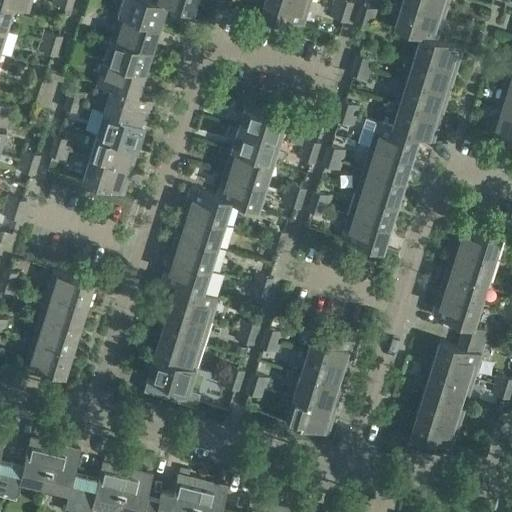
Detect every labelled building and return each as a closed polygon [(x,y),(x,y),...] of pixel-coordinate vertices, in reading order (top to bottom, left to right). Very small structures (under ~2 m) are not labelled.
[(0,0),(0,25),(9,28),(15,6),(16,5),(0,0)] [(0,0),(16,5),(15,6),(29,10),(32,0),(0,0)] [(125,0),(121,13),(161,25),(168,3),(168,2),(161,0),(125,0)] [(161,0),(168,2),(168,3),(194,11),(197,0),(161,0)] [(312,0),(266,0),(264,9),(305,22),(312,0)] [(350,0),(332,0),(332,4),(351,10),(354,1),(350,0)] [(404,0),(404,1),(445,14),(449,0),(404,0)] [(100,6),(82,1),(79,10),(97,16),(100,6)] [(404,1),(397,24),(464,45),(464,44),(438,36),(445,14),(404,1)] [(332,4),(329,14),(348,20),(351,10),(332,4)] [(361,4),(358,12),(376,18),(379,9),(361,4)] [(355,22),(358,23),(372,28),(376,18),(358,12),(355,22)] [(121,13),(114,36),(154,49),(161,25),(121,13)] [(397,24),(397,26),(422,33),(415,56),(456,68),(464,45),(397,24)] [(0,25),(0,50),(1,51),(9,28),(0,25)] [(46,29),(43,38),(61,44),(63,34),(46,29)] [(71,36),(67,47),(85,53),(89,42),(71,36)] [(114,36),(107,59),(147,71),(154,49),(114,36)] [(61,44),(43,38),(39,48),(57,54),(61,44)] [(85,53),(67,47),(65,56),(83,62),(85,53)] [(356,53),(353,62),(371,68),(374,58),(356,53)] [(415,56),(408,79),(449,92),(456,68),(415,56)] [(99,83),(104,85),(113,87),(113,86),(140,94),(141,93),(140,92),(147,71),(107,59),(99,83)] [(371,68),(353,62),(350,72),(368,78),(371,68)] [(32,75),(29,85),(46,90),(49,81),(32,75)] [(408,79),(401,102),(442,115),(449,92),(408,79)] [(511,84),(505,82),(498,106),(511,110),(511,84)] [(46,90),(29,85),(26,94),(43,100),(46,90)] [(113,86),(113,87),(106,110),(148,122),(155,97),(141,93),(140,94),(113,86)] [(69,87),(66,97),(83,103),(86,92),(69,87)] [(83,103),(66,97),(64,106),(81,112),(83,103)] [(342,99),(339,109),(357,114),(360,105),(342,99)] [(249,100),(241,124),(282,137),(289,113),(249,100)] [(0,112),(11,116),(15,106),(0,101),(0,112)] [(394,124),(394,125),(421,133),(420,134),(435,138),(442,115),(401,102),(394,124)] [(511,110),(498,106),(490,129),(511,136),(511,110)] [(357,114),(339,109),(336,118),(354,124),(357,114)] [(106,110),(99,132),(141,145),(148,122),(106,110)] [(0,150),(11,116),(0,112),(0,150)] [(379,121),(372,145),(413,157),(420,134),(421,133),(394,125),(394,124),(380,119),(379,121)] [(241,124),(234,147),(275,160),(282,137),(241,124)] [(99,132),(92,155),(133,168),(141,145),(99,132)] [(66,158),(69,148),(72,139),(55,133),(49,152),(66,158)] [(302,136),(299,145),(318,151),(321,142),(302,136)] [(327,143),(324,153),(343,159),(346,149),(327,143)] [(299,145),(296,154),(315,161),(318,151),(299,145)] [(372,145),(364,168),(406,181),(413,157),(372,145)] [(234,147),(227,170),(267,183),(275,160),(234,147)] [(22,148),(20,157),(39,162),(41,154),(22,148)] [(343,159),(324,153),(321,162),(340,168),(343,159)] [(133,168),(92,155),(84,179),(126,192),(133,168)] [(20,157),(18,167),(35,173),(39,162),(20,157)] [(364,168),(357,191),(399,204),(406,181),(364,168)] [(219,193),(219,194),(234,198),(233,200),(259,208),(260,206),(267,183),(227,170),(219,193)] [(288,182),(286,189),(304,195),(306,187),(288,182)] [(193,186),(186,208),(226,221),(234,198),(219,194),(193,186)] [(286,189),(282,200),(299,206),(301,206),(304,195),(286,189)] [(313,190),(310,199),(328,205),(331,195),(313,190)] [(357,191),(350,215),(391,227),(399,204),(357,191)] [(8,193),(5,202),(24,208),(27,199),(8,193)] [(328,205),(310,199),(307,209),(325,214),(328,205)] [(5,202),(2,213),(21,218),(24,208),(5,202)] [(186,208),(179,232),(219,245),(226,221),(186,208)] [(350,215),(343,238),(384,251),(391,227),(350,215)] [(463,217),(455,241),(496,254),(503,230),(463,217)] [(270,225),(267,234),(285,240),(288,231),(270,225)] [(179,232),(171,255),(212,268),(219,245),(179,232)] [(285,240),(267,234),(264,244),(282,250),(285,240)] [(455,241),(448,265),(489,277),(496,254),(455,241)] [(171,255),(164,278),(219,296),(220,295),(205,290),(212,268),(171,255)] [(448,265),(441,288),(482,300),(489,277),(448,265)] [(4,268),(2,277),(19,282),(22,273),(4,268)] [(55,268),(48,291),(89,304),(97,281),(55,268)] [(255,271),(252,281),(271,286),(274,277),(269,275),(255,271)] [(19,282),(2,277),(0,281),(0,287),(16,292),(19,282)] [(164,278),(163,279),(178,284),(171,306),(212,319),(219,296),(164,278)] [(252,281),(249,290),(264,295),(268,296),(271,286),(252,281)] [(482,300),(441,288),(433,312),(465,322),(475,324),(482,300)] [(48,291),(41,315),(82,327),(89,304),(48,291)] [(511,301),(504,299),(502,306),(511,309),(511,301)] [(171,306),(164,329),(205,342),(212,319),(171,306)] [(511,309),(502,306),(498,318),(511,322),(511,309)] [(41,315),(34,337),(75,350),(82,327),(41,315)] [(241,317),(238,327),(256,333),(259,323),(241,317)] [(465,322),(462,332),(485,339),(488,328),(475,324),(465,322)] [(266,325),(263,335),(281,341),(284,331),(266,325)] [(317,326),(310,349),(351,362),(358,339),(317,326)] [(238,327),(235,337),(249,341),(253,342),(256,333),(238,327)] [(164,329),(156,353),(197,366),(205,342),(164,329)] [(485,339),(462,332),(459,343),(481,350),(485,339)] [(281,341),(263,335),(260,344),(279,350),(281,341)] [(34,337),(26,361),(67,374),(75,350),(34,337)] [(481,350),(459,343),(440,337),(433,361),(474,374),(481,350)] [(310,349),(302,373),(344,386),(351,362),(310,349)] [(151,376),(147,388),(194,403),(198,390),(190,388),(197,366),(156,353),(149,376),(151,376)] [(433,361),(425,384),(467,397),(474,374),(433,361)] [(226,364),(224,373),(242,379),(245,369),(241,368),(240,368),(226,364)] [(252,371),(248,382),(266,387),(269,376),(252,371)] [(224,373),(221,383),(235,387),(239,388),(242,379),(224,373)] [(302,373),(295,396),(336,409),(344,386),(302,373)] [(511,376),(499,373),(496,383),(511,387),(511,386),(511,376)] [(266,387),(248,382),(245,390),(263,396),(266,387)] [(511,387),(496,383),(492,392),(509,397),(511,387)] [(425,384),(418,408),(460,420),(467,397),(425,384)] [(336,409),(295,396),(288,420),(329,433),(336,409)] [(418,408),(411,431),(452,444),(460,420),(418,408)] [(484,418),(481,427),(498,432),(500,424),(484,418)] [(498,432),(481,427),(478,437),(494,443),(498,432)] [(0,434),(0,492),(1,493),(9,462),(0,460),(0,447),(3,436),(0,434)] [(9,462),(1,493),(15,496),(20,478),(43,484),(53,442),(28,436),(21,465),(9,462)] [(53,442),(43,484),(68,490),(63,508),(76,511),(83,481),(71,478),(79,448),(53,442)] [(83,481),(76,511),(77,511),(114,511),(115,510),(126,466),(101,460),(95,484),(83,481)] [(126,466),(115,510),(123,511),(153,511),(157,499),(146,496),(152,472),(126,466)] [(157,499),(153,511),(192,511),(201,479),(175,472),(168,501),(157,499)] [(201,479),(192,511),(220,511),(227,485),(201,479)] [(271,511),(274,502),(249,496),(244,511),(271,511)] [(274,502),(271,511),(298,511),(299,508),(274,502)]
